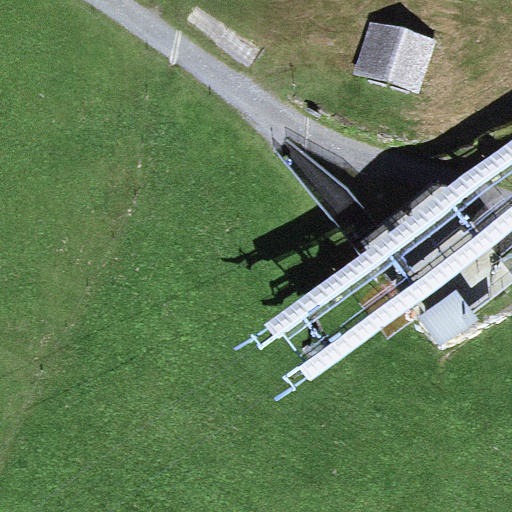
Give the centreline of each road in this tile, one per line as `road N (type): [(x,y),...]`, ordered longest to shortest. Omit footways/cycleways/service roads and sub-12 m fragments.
road 1 (track): [(235,89),(323,144),(511,206)]
road 2 (track): [(105,0),(235,89)]
